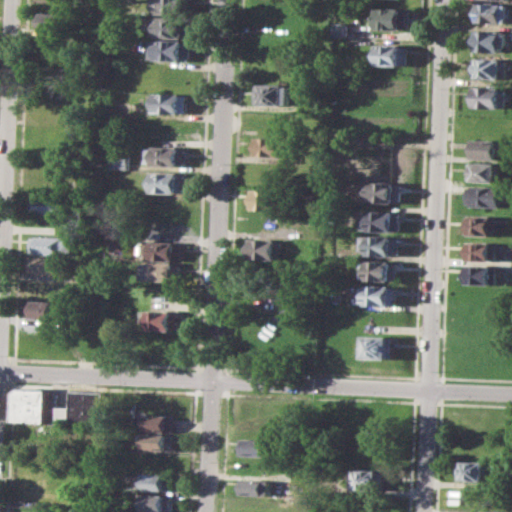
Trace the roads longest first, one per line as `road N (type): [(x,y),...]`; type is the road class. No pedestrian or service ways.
road 1 (residential): [(231,0),(208,511)]
road 2 (residential): [(444,0),(424,511)]
road 3 (residential): [(0,375),(511,393)]
road 4 (residential): [(13,0),(0,397)]
